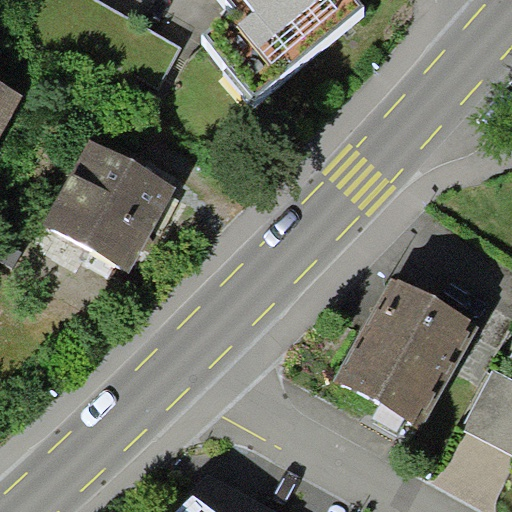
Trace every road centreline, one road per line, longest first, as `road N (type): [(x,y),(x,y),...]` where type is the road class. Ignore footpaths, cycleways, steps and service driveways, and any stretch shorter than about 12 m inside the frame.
road 1 (tertiary): [(180,359),(511,1)]
road 2 (residential): [(428,511),(217,395),(180,359)]
road 3 (tertiary): [(18,511),(180,359)]
